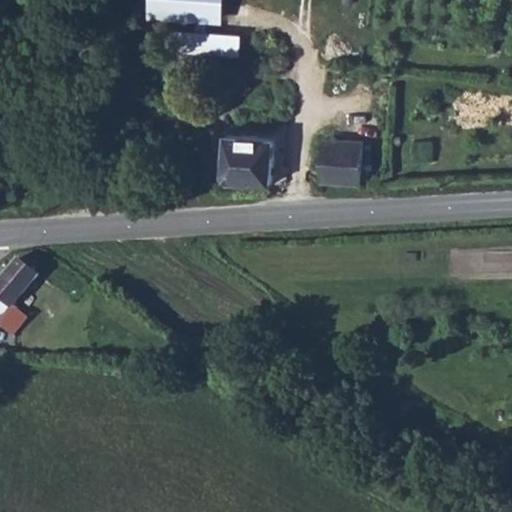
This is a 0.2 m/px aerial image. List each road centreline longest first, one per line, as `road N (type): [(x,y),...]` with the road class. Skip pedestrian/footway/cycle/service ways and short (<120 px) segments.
road 1 (tertiary): [(0,236),(511,205)]
road 2 (track): [(38,0),(0,139)]
